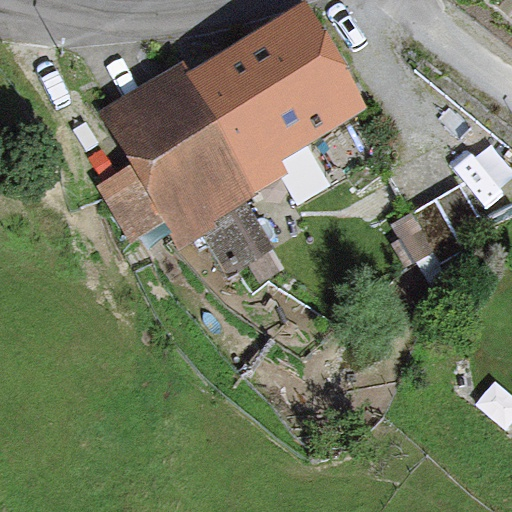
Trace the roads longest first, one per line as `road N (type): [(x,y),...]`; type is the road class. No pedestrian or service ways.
road 1 (residential): [(251,0),(193,14),(24,0)]
road 2 (residential): [(404,0),(511,87)]
